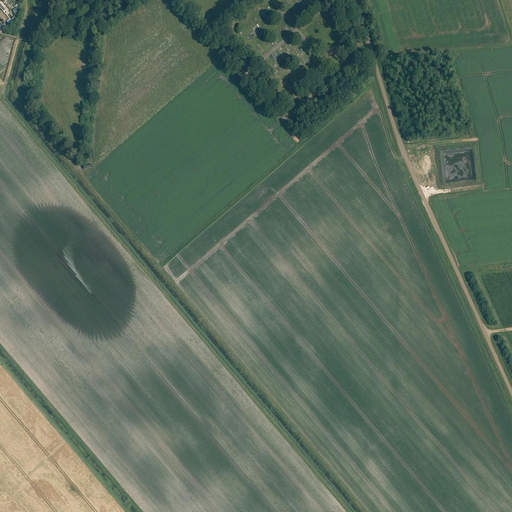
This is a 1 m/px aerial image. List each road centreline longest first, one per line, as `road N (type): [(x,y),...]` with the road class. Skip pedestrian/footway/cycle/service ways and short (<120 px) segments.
road 1 (track): [(364,511),(17,104),(31,41)]
road 2 (unclassified): [(511,393),(398,141),(369,47)]
road 3 (unclassified): [(181,0),(281,115),(369,47)]
